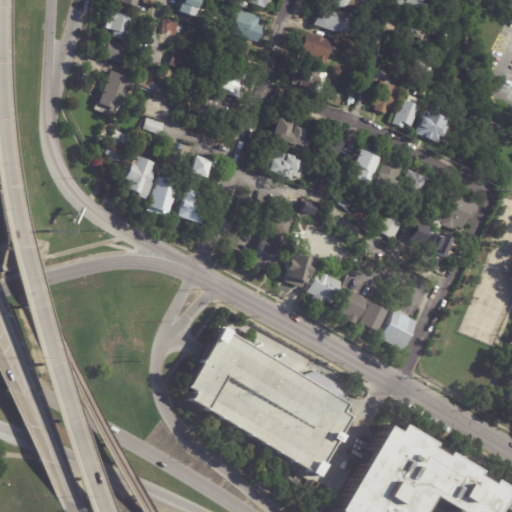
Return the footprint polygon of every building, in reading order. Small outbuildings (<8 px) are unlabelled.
[(115,3),(115,0),(138,0),(136,8),(115,3)] [(156,0),(154,8),(142,3),(142,0),(156,0)] [(177,13),(181,0),(197,0),(200,1),(197,9),(198,10),(195,19),(177,13)] [(266,0),(270,1),(267,10),(246,4),(244,10),(215,0),(266,0)] [(356,0),(352,14),(317,3),(317,0),(356,0)] [(420,0),(416,13),(394,5),(396,0),(420,0)] [(336,35),(308,27),(313,9),(344,18),(339,36),(336,35)] [(257,17),(259,18),(256,26),(261,28),(256,43),(227,33),(236,10),(257,17)] [(133,18),(130,26),(137,28),(132,45),(110,38),(112,32),(103,30),(109,11),(133,18)] [(178,24),(177,35),(162,33),(164,20),(179,22),(178,24)] [(402,31),(424,39),(427,29),(405,22),(402,31)] [(332,49),(330,54),(328,54),(327,56),(325,55),(321,66),(301,59),(302,56),(295,53),(295,51),(291,50),(296,34),(301,36),(302,33),(334,44),(332,49)] [(248,52),(242,70),(214,61),(217,51),(213,49),(216,40),(248,50),(248,52)] [(101,59),(103,54),(99,52),(101,44),(105,45),(106,41),(128,47),(128,48),(131,49),(127,65),(123,64),(123,66),(101,59)] [(365,44),(372,47),(370,53),(363,51),(365,44)] [(139,49),(149,52),(147,59),(137,56),(139,49)] [(175,52),(187,55),(182,71),(169,66),(174,51),(175,52)] [(319,87),(316,96),(287,85),(294,65),(323,75),(319,87)] [(242,86),(242,87),(245,88),(244,94),(240,93),(238,100),(226,97),(227,94),(211,89),(212,87),(199,83),(202,75),(211,78),(215,66),(246,76),(242,86)] [(160,81),(161,81),(156,93),(133,84),(130,93),(128,92),(121,109),(116,106),(114,112),(97,106),(110,72),(134,81),(137,72),(160,81)] [(391,87),(394,88),(385,112),(382,111),(380,115),(369,112),(371,107),(368,106),(376,82),(380,84),(381,81),(386,83),(386,85),(391,87)] [(362,85),(357,100),(345,96),(349,84),(355,85),(356,83),(362,85)] [(237,103),(231,125),(195,114),(198,103),(203,105),(206,93),(237,103)] [(402,103),(414,108),(405,129),(398,126),(396,130),(387,126),(398,101),(402,103)] [(438,126),(430,145),(422,141),(422,142),(416,139),(416,138),(409,135),(412,129),(410,129),(414,120),(415,120),(418,113),(433,120),(434,119),(440,121),(438,126)] [(147,119),(164,125),(161,137),(143,131),(147,119)] [(304,131),(307,132),(300,152),(289,148),(290,147),(269,140),(277,119),(292,124),(291,127),(304,131)] [(113,171),(107,168),(111,161),(106,159),(105,161),(101,159),(115,131),(131,139),(114,172),(113,171)] [(342,136),(338,149),(336,148),(334,156),(323,153),(324,148),(319,147),(323,131),(330,133),(331,131),(337,132),(336,135),(342,136)] [(373,157),(364,176),(362,175),(356,188),(343,182),(348,172),(342,169),(350,153),(352,153),(355,148),(373,157)] [(287,179),(284,178),(284,179),(266,174),(273,153),(285,157),(285,156),(298,160),(297,163),(303,165),(297,182),(292,180),(291,181),(287,179)] [(121,181),(128,164),(132,166),(135,157),(152,164),(148,173),(151,174),(146,184),(149,185),(141,202),(133,199),(134,196),(121,191),(125,183),(121,181)] [(210,166),(205,180),(189,175),(195,158),(211,163),(210,166)] [(396,167),(381,198),(363,188),(378,158),(396,167)] [(421,180),(413,198),(393,189),(402,171),(409,174),(408,176),(412,177),(412,176),(421,180)] [(163,220),(143,213),(146,206),(147,206),(149,199),(147,199),(150,192),(151,192),(156,180),(173,186),(170,196),(173,197),(170,207),(168,206),(163,220)] [(182,223),(173,220),(183,191),(196,195),(192,206),(204,210),(198,228),(182,223)] [(335,204),(340,192),(353,198),(347,210),(335,204)] [(470,203),(463,218),(459,216),(454,228),(447,225),(445,229),(437,226),(434,229),(429,227),(431,221),(435,221),(435,220),(432,219),(435,211),(441,214),(450,194),(470,203)] [(408,199),(413,201),(410,207),(405,205),(408,199)] [(298,200),(312,204),(308,215),(295,211),(298,200)] [(350,217),(354,208),(362,212),(357,221),(350,217)] [(384,216),(398,223),(390,240),(374,232),(383,215),(384,216)] [(268,270),(266,275),(253,271),(254,269),(251,268),(260,239),(272,242),(274,235),(265,233),(270,216),(290,222),(276,266),(273,265),(271,272),(268,270)] [(434,266),(425,262),(426,259),(421,257),(425,248),(439,254),(434,266)] [(309,258),(307,263),(310,264),(303,288),(300,287),(299,291),(281,285),(283,281),(282,280),(291,252),(309,258)] [(309,301),(310,298),(303,295),(313,272),(339,284),(329,306),(322,303),(321,306),(309,301)] [(332,314),(344,293),(355,299),(356,296),(364,300),(350,328),(342,323),(343,320),(332,314)] [(354,327),(366,306),(383,315),(371,337),(354,327)] [(396,354),(374,343),(390,313),(396,316),(397,313),(407,318),(405,322),(411,326),(396,354)] [(173,393),(306,474),(341,415),(335,411),(340,402),(233,337),(214,325),(198,351),(173,393)] [(329,511),(326,510),(378,425),(388,431),(392,424),(423,443),(421,447),(436,456),(438,452),(468,471),(465,474),(481,484),(483,480),(511,497),(511,502),(506,511),(501,511),(489,504),(484,511),(468,511),(465,510),(463,511),(449,511),(423,496),(413,511),(329,511)]
